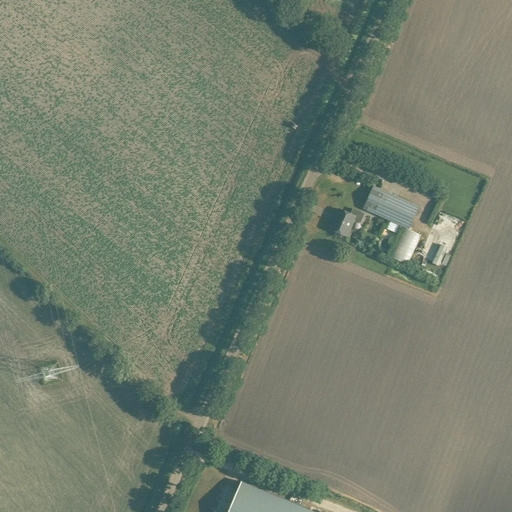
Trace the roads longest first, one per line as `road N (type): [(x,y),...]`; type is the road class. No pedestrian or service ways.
road 1 (unclassified): [(164,511),(392,0)]
road 2 (track): [(0,240),(202,428)]
